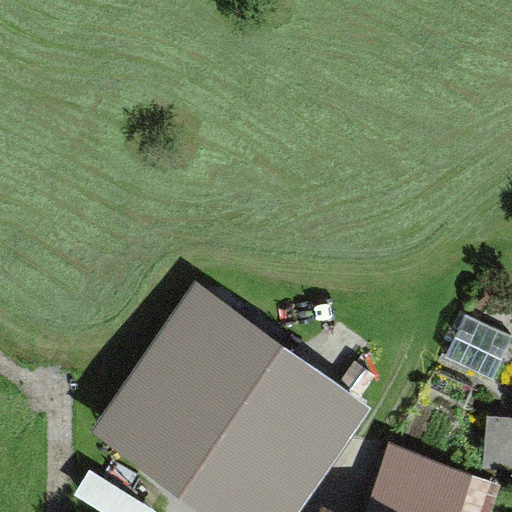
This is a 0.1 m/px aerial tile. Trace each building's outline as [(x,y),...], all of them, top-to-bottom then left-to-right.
[(299,511),(375,407),(198,281),(92,430),(207,511),(299,511)] [(511,342),(511,335),(467,314),(447,357),(495,379),(511,342)] [(511,416),(488,415),(485,466),(511,467),(511,416)] [(414,460),(395,511),(493,511),(502,485),(485,479),(483,484),(414,460)] [(351,511),(323,503),(319,511),(351,511)]
